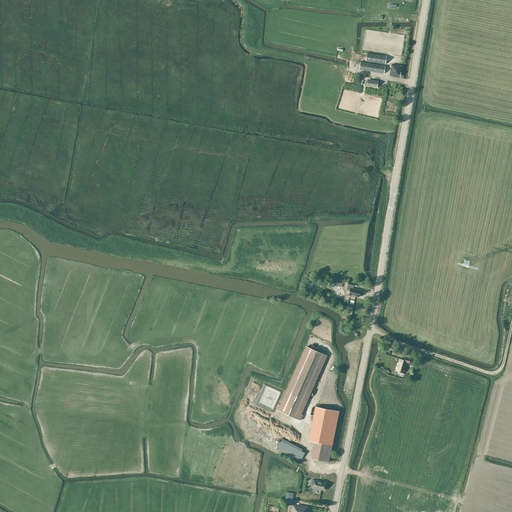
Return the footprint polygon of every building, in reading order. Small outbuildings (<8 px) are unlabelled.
[(367,53),(365,61),(385,64),(386,56),(367,53)] [(369,71),(370,64),(370,63),(360,61),(359,69),(369,71)] [(385,66),(370,64),(369,71),(384,74),(385,66)] [(400,69),(400,66),(391,64),(390,74),(400,76),(400,72),(400,69)] [(349,291),(348,295),(359,298),(360,290),(353,288),(354,286),(348,284),(347,290),(349,291)] [(301,414),(327,355),(306,346),(280,405),(279,404),(276,410),(300,420),(302,415),(301,414)] [(400,359),(396,371),(403,373),(406,363),(409,364),(411,359),(405,357),(404,360),(400,359)] [(324,430),(325,422),(310,419),(308,427),(324,430)] [(333,445),(337,425),(326,423),(322,443),(333,445)] [(300,462),(305,453),(280,440),(275,449),(300,462)] [(329,462),(332,445),(317,442),(314,459),(329,462)] [(324,490),(325,483),(315,481),(312,480),(311,485),(314,485),(313,488),(324,490)] [(292,505),(292,504),(293,493),(287,492),(285,504),(292,505)]
